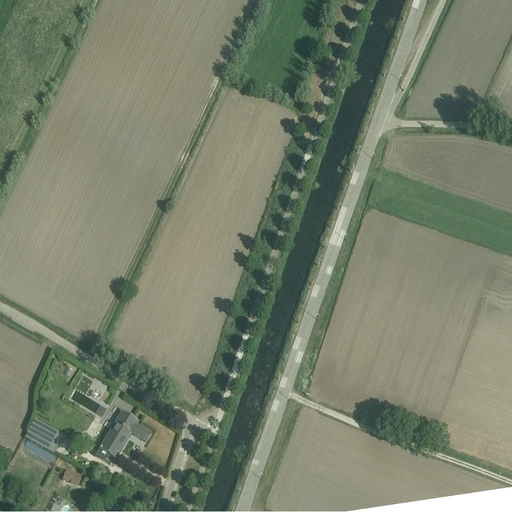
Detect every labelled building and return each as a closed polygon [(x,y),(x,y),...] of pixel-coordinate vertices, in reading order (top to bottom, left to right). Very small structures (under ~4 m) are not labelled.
[(71,401),(95,413),(99,403),(75,392),(71,401)] [(102,417),(107,409),(100,405),(95,413),(102,417)] [(122,414),(99,450),(116,461),(132,435),(146,444),(151,435),(136,427),(138,424),(122,414)] [(35,420),(25,438),(54,455),(64,436),(35,420)] [(27,442),(23,449),(50,464),(54,456),(27,442)] [(66,471),(62,482),(70,484),(70,486),(79,488),(81,479),(78,478),(78,476),(66,471)]
